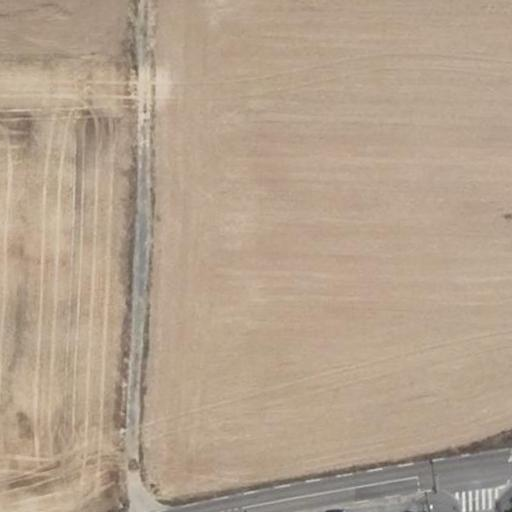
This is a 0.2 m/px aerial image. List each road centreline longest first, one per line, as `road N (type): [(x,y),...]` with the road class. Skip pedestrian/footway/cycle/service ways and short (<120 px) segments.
road 1 (track): [(144,511),(135,472),(148,181),(141,0)]
road 2 (tertiary): [(252,511),(482,472)]
